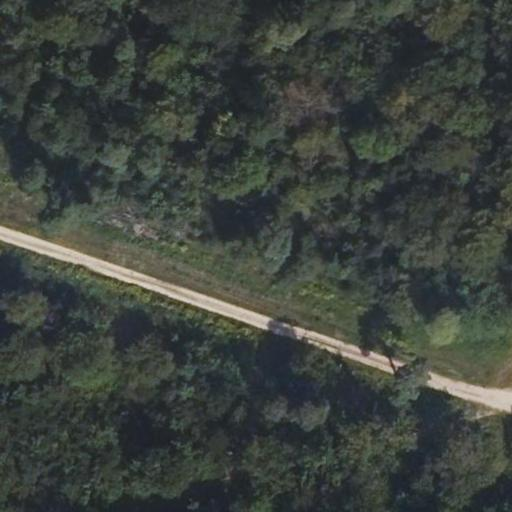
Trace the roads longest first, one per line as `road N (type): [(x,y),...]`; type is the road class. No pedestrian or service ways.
road 1 (track): [(0,232),(511,407)]
road 2 (track): [(137,511),(511,413)]
road 3 (track): [(479,0),(511,312)]
